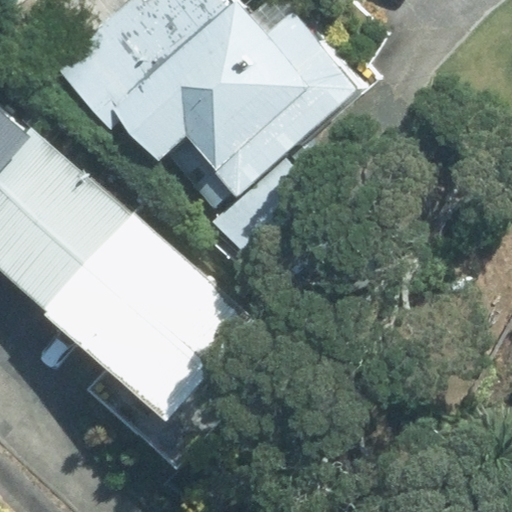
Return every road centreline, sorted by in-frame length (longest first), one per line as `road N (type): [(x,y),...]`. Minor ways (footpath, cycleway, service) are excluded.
road 1 (unknown): [(254,204),(352,134),(458,0)]
road 2 (unknown): [(88,511),(0,403)]
